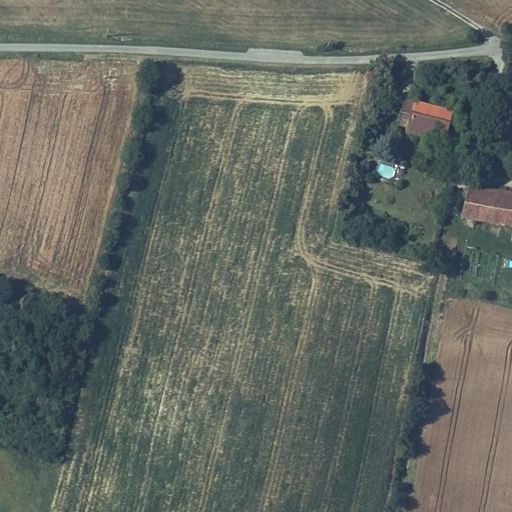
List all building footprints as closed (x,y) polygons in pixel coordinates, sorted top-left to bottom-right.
[(393,102),(398,81),(388,79),(382,99),(393,102)] [(454,109),(405,96),(398,124),(407,126),(423,131),(446,137),(454,109)] [(423,131),(407,126),(406,132),(422,136),(423,131)] [(367,140),(365,151),(373,153),(376,142),(367,140)] [(511,191),(508,191),(468,187),(462,218),(511,226),(511,225),(511,191)]
